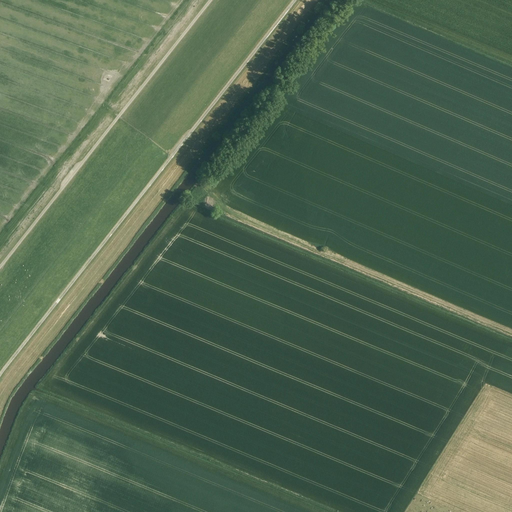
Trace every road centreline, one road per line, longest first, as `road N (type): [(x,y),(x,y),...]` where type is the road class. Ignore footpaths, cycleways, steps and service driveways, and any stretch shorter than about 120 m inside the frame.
road 1 (track): [(295,0),(0,374)]
road 2 (track): [(0,266),(210,0)]
road 3 (track): [(511,332),(208,203)]
